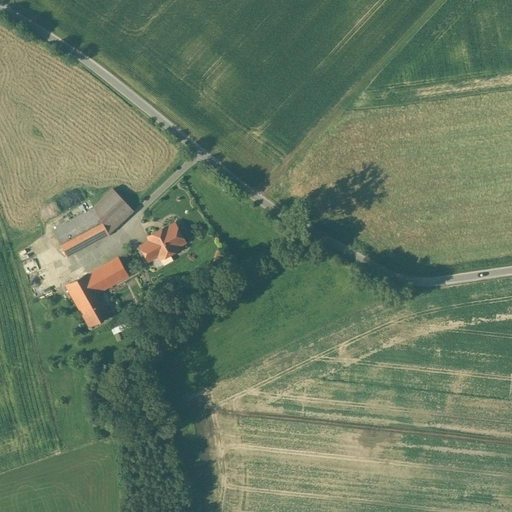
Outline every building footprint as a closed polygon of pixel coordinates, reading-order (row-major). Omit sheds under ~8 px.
[(111,188),(93,206),(92,209),(106,234),(132,210),(130,208),(111,188)] [(92,209),(51,232),(65,258),(107,235),(106,234),(92,209)] [(166,227),(148,237),(150,241),(157,255),(158,255),(166,250),(169,255),(179,249),(177,246),(185,242),(174,224),(167,228),(166,227)] [(150,241),(140,246),(147,260),(157,255),(150,241)] [(122,255),(63,286),(86,329),(106,318),(95,298),(100,296),(98,292),(132,274),(122,255)]
